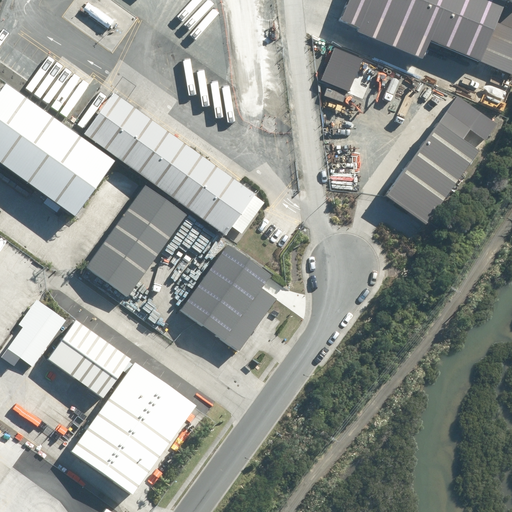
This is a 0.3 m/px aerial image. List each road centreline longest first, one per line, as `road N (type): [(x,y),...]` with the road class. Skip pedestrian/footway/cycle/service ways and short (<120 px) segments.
road 1 (track): [(511,216),(287,511)]
road 2 (unclassified): [(339,272),(318,339),(185,511)]
